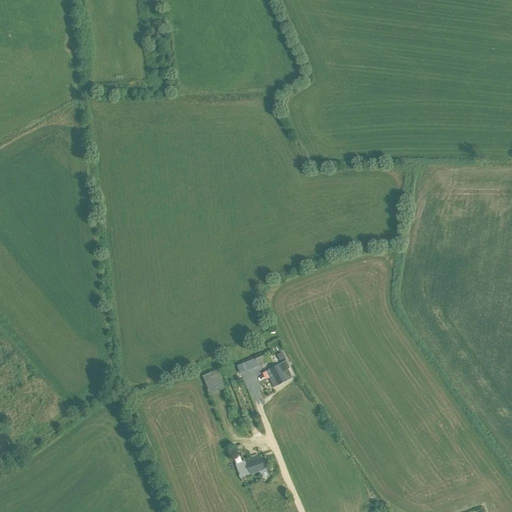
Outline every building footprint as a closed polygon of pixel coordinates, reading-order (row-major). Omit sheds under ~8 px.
[(220,0),(206,0),(207,0),(208,10),(222,8),(220,0)] [(149,3),(138,5),(140,25),(151,23),(149,3)] [(62,5),(42,8),(44,19),(64,16),(62,5)] [(138,5),(127,6),(129,26),(140,25),(138,5)] [(127,6),(116,8),(119,27),(129,26),(127,6)] [(236,6),(222,8),(223,17),(237,16),(236,6)] [(116,8),(106,9),(108,29),(119,27),(116,8)] [(222,8),(208,10),(209,19),(223,17),(222,8)] [(106,9),(95,10),(97,30),(108,29),(106,9)] [(95,10),(83,12),(86,31),(97,30),(95,10)] [(64,16),(44,19),(45,29),(65,27),(64,16)] [(237,16),(223,17),(224,27),(238,25),(237,16)] [(223,17),(209,19),(210,29),(224,27),(223,17)] [(238,25),(224,27),(225,34),(225,37),(230,36),(235,36),(239,35),(238,25)] [(65,27),(45,29),(46,40),(66,38),(65,27)] [(224,27),(210,29),(212,38),(216,38),(225,37),(225,34),(224,27)] [(66,38),(46,40),(48,51),(68,49),(66,38)] [(156,59),(145,60),(147,80),(158,79),(156,59)] [(145,60),(134,62),(136,82),(147,80),(145,60)] [(134,62),(123,63),(126,83),(136,82),(134,62)] [(123,63),(112,64),(115,84),(126,83),(123,63)] [(112,64),(102,66),(104,86),(115,84),(112,64)] [(102,66),(90,67),(93,87),(104,86),(102,66)] [(3,68),(1,88),(9,89),(11,69),(3,68)] [(45,73),(43,88),(51,89),(54,69),(45,68),(45,73)] [(11,69),(9,89),(17,90),(20,70),(11,69)] [(54,69),(51,89),(60,90),(62,70),(54,69)] [(20,70),(17,90),(26,91),(28,71),(20,70)] [(62,70),(60,90),(69,91),(71,71),(62,70)] [(28,71),(26,91),(34,92),(36,72),(28,71)] [(36,72),(34,92),(42,93),(43,88),(45,73),(36,72)] [(268,102),(256,103),(259,121),(270,120),(270,116),(272,116),(271,107),(269,107),(268,102)] [(256,103),(246,105),(248,122),(259,121),(256,103)] [(246,105),(235,106),(237,124),(248,122),(246,105)] [(235,106),(224,107),(226,125),(237,124),(235,106)] [(224,107),(213,109),(216,127),(226,125),(224,107)] [(213,109),(202,110),(204,128),(216,127),(213,109)] [(184,120),(172,121),(175,139),(186,138),(184,120)] [(172,121),(165,122),(167,140),(175,139),(172,121)] [(165,122),(157,123),(159,141),(167,140),(165,122)] [(157,123),(149,124),(151,142),(159,141),(157,123)] [(149,124),(141,125),(142,127),(144,143),(151,142),(149,124)] [(142,127),(134,128),(136,146),(144,145),(144,143),(142,127)] [(134,128),(126,129),(128,147),(136,146),(134,128)] [(126,129),(118,130),(121,148),(128,147),(126,129)] [(118,130),(111,131),(113,149),(121,148),(118,130)] [(111,131),(99,132),(102,150),(113,149),(111,131)] [(273,142),(252,145),(254,158),(275,156),(273,142)] [(275,156),(254,158),(255,172),(277,169),(275,156)] [(277,169),(255,172),(257,185),(278,182),(277,169)] [(124,171),(106,174),(107,183),(125,181),(124,171)] [(125,181),(107,183),(108,193),(126,190),(125,181)] [(278,182),(257,185),(259,198),(280,195),(278,182)] [(126,190),(108,193),(109,202),(127,200),(126,190)] [(280,195),(259,198),(260,211),(282,208),(280,195)] [(127,200),(109,202),(111,212),(128,209),(127,200)] [(282,208),(260,211),(262,224),(283,222),(282,208)] [(128,209),(111,212),(112,221),(130,219),(128,209)] [(7,240),(0,246),(0,262),(4,259),(15,249),(7,240)] [(138,243),(116,246),(118,261),(118,268),(121,287),(124,310),(145,308),(145,312),(159,310),(172,308),(181,307),(181,303),(190,302),(210,299),(209,288),(203,289),(201,277),(187,278),(178,279),(168,281),(155,282),(142,284),(139,284),(137,266),(141,265),(140,258),(138,243)] [(286,246),(275,247),(277,265),(289,264),(288,258),(290,258),(289,249),(287,249),(286,246)] [(275,247),(264,248),(266,266),(277,265),(275,247)] [(264,248),(253,250),(255,268),(266,266),(264,248)] [(253,250),(242,251),(245,269),(255,268),(253,250)] [(242,251),(232,252),(234,270),(245,269),(242,251)] [(232,252),(220,254),(223,272),(234,270),(232,252)] [(17,274),(13,278),(21,287),(36,273),(28,264),(17,274)] [(15,270),(3,280),(7,284),(13,278),(17,274),(15,270)] [(36,273),(21,287),(29,295),(44,281),(36,273)] [(35,290),(23,301),(28,305),(39,295),(35,290)] [(59,300),(54,304),(64,313),(69,309),(59,300)] [(59,309),(51,317),(65,333),(74,325),(59,309)] [(51,317),(42,325),(56,340),(65,333),(51,317)] [(0,331),(8,324),(3,319),(0,321),(0,331)] [(34,322),(32,324),(42,334),(46,330),(37,320),(34,322)] [(26,329),(21,333),(25,339),(30,344),(35,339),(26,329)] [(25,339),(17,347),(30,362),(39,355),(30,344),(25,339)] [(17,347),(8,355),(22,371),(31,363),(30,362),(17,347)] [(3,350),(0,353),(0,356),(7,364),(12,359),(3,350)] [(254,356),(257,362),(269,358),(267,353),(266,353),(266,352),(254,356)] [(254,356),(248,358),(252,369),(259,367),(257,362),(254,356)] [(219,363),(242,435),(260,430),(237,358),(219,363)] [(290,368),(287,361),(270,370),(273,375),(269,377),(274,388),(293,378),(288,369),(290,368)] [(215,366),(199,373),(207,391),(223,384),(215,366)] [(269,476),(262,458),(247,465),(245,461),(236,464),(241,475),(239,475),(240,478),(246,476),(259,471),(262,479),(269,476)] [(275,487),(264,493),(270,504),(281,498),(275,487)] [(251,492),(254,506),(266,503),(263,490),(251,492)] [(286,503),(289,511),(290,511),(295,510),(291,501),(286,503)]
